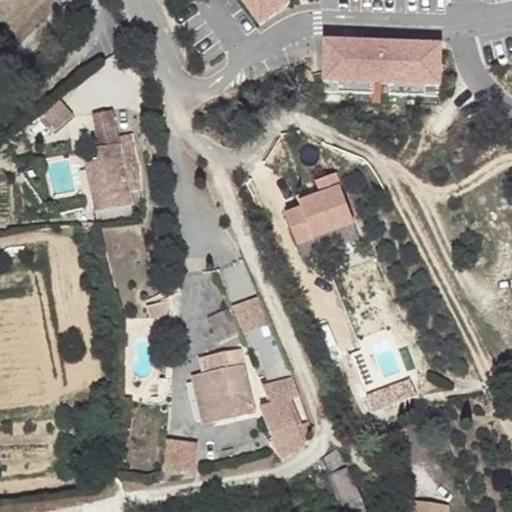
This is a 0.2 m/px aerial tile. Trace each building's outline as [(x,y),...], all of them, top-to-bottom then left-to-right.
[(240,0),(260,25),(289,3),(286,0),(240,0)] [(440,83),(441,45),(391,44),(391,47),(375,46),(375,43),(325,42),(323,79),(338,80),(373,81),(390,82),(425,82),(440,83)] [(373,81),(338,80),(337,90),(373,91),(373,81)] [(425,82),(390,82),(390,92),(425,92),(425,82)] [(53,133),(75,115),(64,102),(42,119),(53,133)] [(126,190),(119,144),(112,110),(93,114),(99,147),(97,148),(99,161),(85,163),(94,211),(129,205),(126,190)] [(135,142),(119,144),(126,190),(141,188),(135,142)] [(295,219),(303,249),(362,233),(349,183),(331,188),(335,203),(310,209),(312,214),(295,219)] [(245,332),(271,321),(261,295),(235,306),(245,332)] [(160,317),(158,307),(148,310),(150,319),(160,317)] [(255,414),(241,349),(208,357),(211,373),(202,375),(201,375),(213,423),(255,414)] [(211,373),(208,357),(198,359),(202,375),(211,373)] [(213,423),(201,375),(191,377),(202,426),(213,423)] [(288,401),(261,408),(267,427),(274,441),(270,443),(281,460),(305,445),(288,401)] [(165,471),(193,473),(198,445),(170,442),(165,471)] [(329,473),(345,462),(337,450),(321,460),(329,473)] [(364,504),(347,468),(330,475),(346,511),(364,504)] [(448,511),(449,505),(414,502),(412,511),(448,511)]
